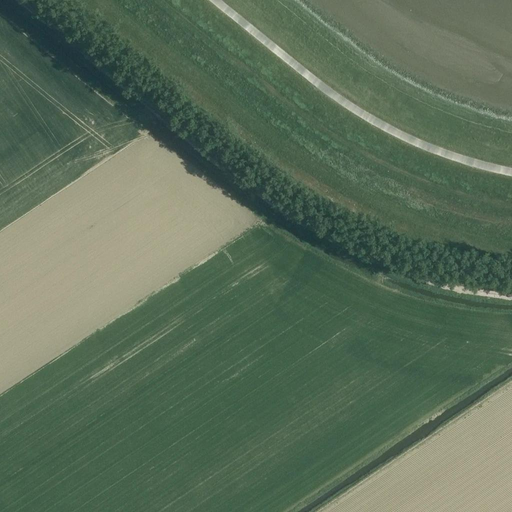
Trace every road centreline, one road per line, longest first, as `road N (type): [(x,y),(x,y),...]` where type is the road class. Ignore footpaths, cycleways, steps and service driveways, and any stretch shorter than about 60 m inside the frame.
road 1 (track): [(15,0),(259,195),(324,237),(389,269),(511,296)]
road 2 (unclassified): [(214,0),(369,118),(433,149),(511,172)]
